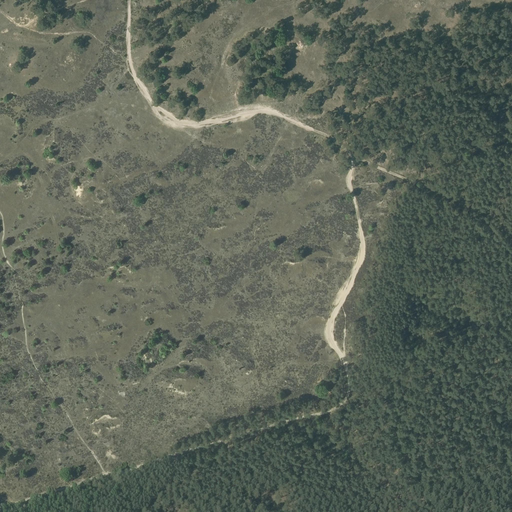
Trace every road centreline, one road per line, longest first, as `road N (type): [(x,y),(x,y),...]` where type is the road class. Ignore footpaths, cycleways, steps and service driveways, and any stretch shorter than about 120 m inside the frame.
road 1 (track): [(352,157),(362,249),(329,337),(345,362),(343,406),(0,507)]
road 2 (track): [(129,0),(128,61),(155,106),(199,124),(262,110),(348,148),(352,157),(465,201),(496,217),(511,237)]
road 3 (track): [(348,148),(345,134),(364,105),(466,82),(501,86),(511,72)]
